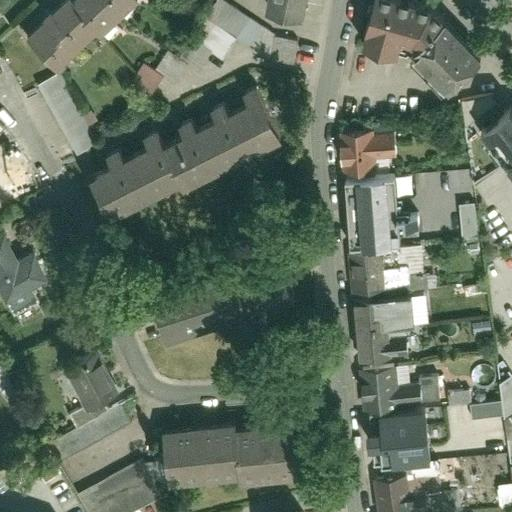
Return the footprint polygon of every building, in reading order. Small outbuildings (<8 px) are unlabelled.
[(71,0),(60,0),(23,36),(56,70),(95,31),(102,39),(141,1),(140,0),(72,0),(71,0)] [(309,0),(265,0),(265,8),(308,12),(309,0)] [(396,35),(407,38),(448,81),(479,51),(430,0),(428,0),(373,0),(360,43),(391,52),(396,35)] [(147,60),(132,84),(152,96),(164,77),(175,83),(187,64),(199,72),(212,51),(223,58),(238,34),(209,17),(196,38),(185,31),(173,50),(168,47),(156,66),(147,60)] [(99,140),(64,81),(45,92),(79,151),(99,140)] [(103,164),(80,175),(102,222),(171,189),(175,199),(277,150),(252,97),(240,103),(243,109),(227,116),(224,110),(208,118),(211,124),(193,133),(190,126),(176,133),(179,139),(159,149),(150,132),(136,139),(140,147),(121,156),(117,148),(100,157),(103,164)] [(511,97),(482,120),(511,154),(511,97)] [(367,128),(338,130),(341,170),(368,168),(368,157),(395,155),(393,131),(368,133),(367,128)] [(0,191),(16,176),(0,158),(0,191)] [(343,171),(348,244),(403,240),(401,226),(425,224),(423,202),(399,204),(396,167),(343,171)] [(475,199),(459,200),(461,232),(477,231),(475,199)] [(3,232),(0,233),(0,298),(47,276),(32,247),(14,255),(3,232)] [(350,248),(354,290),(390,287),(388,263),(400,262),(398,243),(350,248)] [(161,287),(175,335),(291,301),(277,253),(161,287)] [(355,293),(359,355),(394,352),(391,310),(404,309),(403,290),(355,293)] [(78,425),(124,402),(101,356),(67,372),(82,403),(69,409),(78,425)] [(360,361),(364,408),(367,407),(395,404),(394,397),(422,394),(421,380),(398,382),(395,358),(360,361)] [(0,365),(0,391),(16,410),(29,399),(0,365)] [(448,389),(448,402),(471,400),(470,387),(448,389)] [(367,407),(374,463),(432,457),(425,401),(395,404),(367,407)] [(50,439),(59,457),(133,421),(124,402),(78,425),(50,439)] [(232,418),(168,422),(171,478),(234,474),(234,481),(313,476),(310,419),(232,424),(232,418)] [(129,511),(163,495),(143,456),(79,489),(90,511),(129,511)] [(375,471),(380,511),(410,511),(413,511),(408,468),(375,471)]
